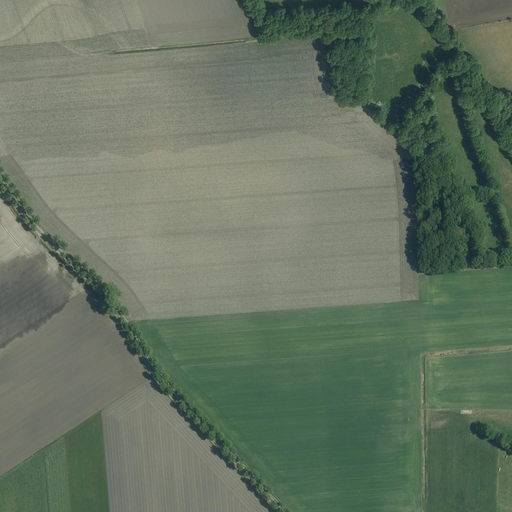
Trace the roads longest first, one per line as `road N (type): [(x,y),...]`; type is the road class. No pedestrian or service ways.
road 1 (tertiary): [(281,511),(161,381),(110,301),(0,180)]
road 2 (track): [(418,0),(447,29),(511,135)]
